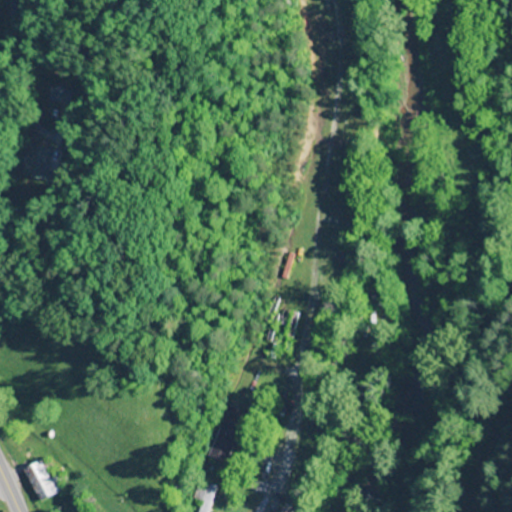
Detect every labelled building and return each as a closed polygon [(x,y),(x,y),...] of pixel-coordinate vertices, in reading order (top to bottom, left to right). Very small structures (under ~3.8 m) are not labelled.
[(315,239),(323,205),(314,203),(306,237),(315,239)] [(236,446),(240,448),(252,412),(229,405),(212,456),(230,463),(236,446)] [(42,502),(65,490),(47,457),(24,470),(42,502)] [(313,477),(305,474),(294,497),(302,501),(313,477)] [(203,500),(199,511),(212,511),(220,485),(200,480),(195,497),(203,500)]
